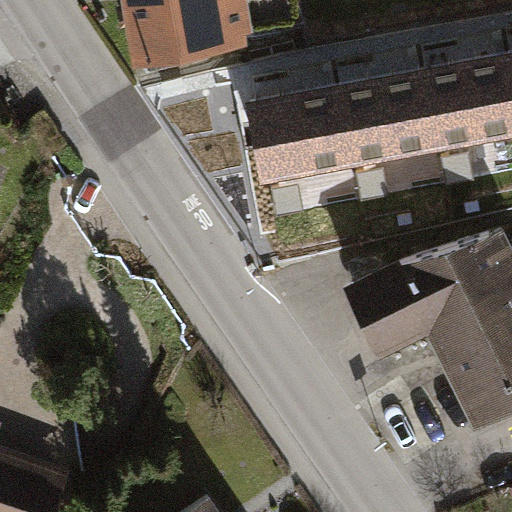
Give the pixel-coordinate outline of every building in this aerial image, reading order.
[(133,0),(143,55),(249,36),(242,0),(133,0)] [(511,124),(511,63),(509,50),(424,66),(437,139),(511,124)] [(437,139),(424,66),(339,82),(353,154),(437,139)] [(353,154),(339,82),(255,98),(269,170),(353,154)] [(403,259),(354,283),(369,313),(384,342),(433,315),(458,365),(483,415),(511,400),(511,246),(502,228),(493,232),(492,230),(403,259)] [(0,511),(66,511),(77,481),(12,459),(2,446),(7,434),(0,431),(0,511)]
